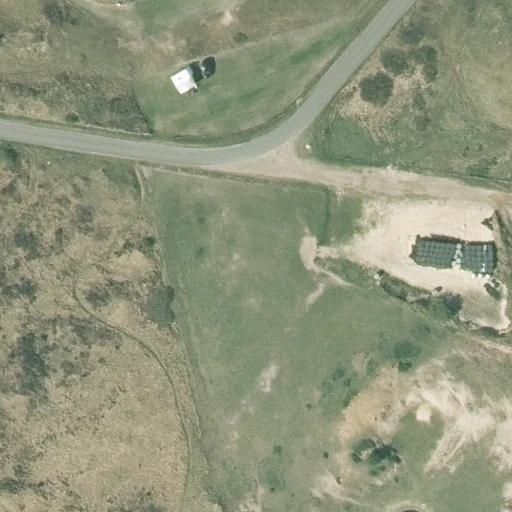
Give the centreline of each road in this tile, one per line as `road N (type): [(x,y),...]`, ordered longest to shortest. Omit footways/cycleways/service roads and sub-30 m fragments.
road 1 (unclassified): [(0,128),(197,149),(268,147),(396,0)]
road 2 (track): [(511,186),(327,168),(268,147)]
